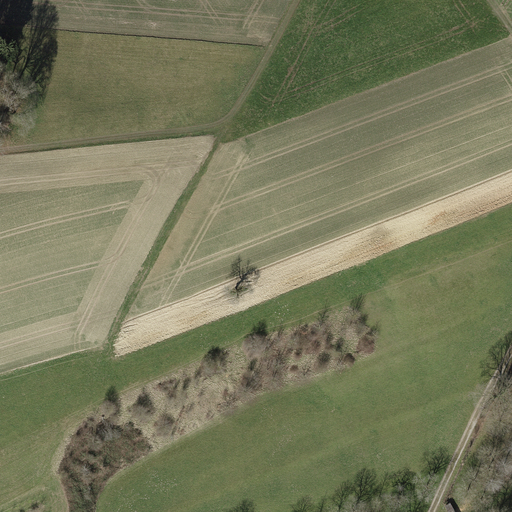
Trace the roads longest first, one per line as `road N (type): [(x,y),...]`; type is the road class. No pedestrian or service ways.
road 1 (track): [(295,0),(218,129),(0,146)]
road 2 (track): [(218,129),(109,333)]
road 3 (track): [(429,511),(511,351)]
